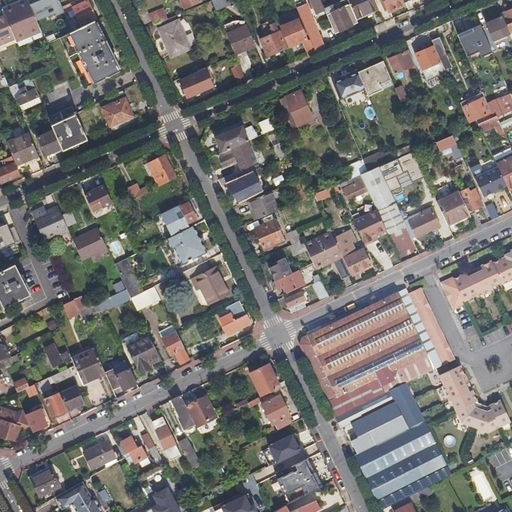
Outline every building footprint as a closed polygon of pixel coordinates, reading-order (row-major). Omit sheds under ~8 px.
[(16,38),(17,41),(42,31),(41,28),(29,0),(27,0),(4,10),(5,11),(16,38)] [(310,0),(316,14),(325,10),(320,0),(310,0)] [(326,12),(327,14),(350,4),(348,0),(338,0),(331,3),(332,6),(328,7),(330,11),(326,12)] [(372,12),(379,9),(375,0),(348,0),(350,4),(356,19),(365,15),(366,17),(373,14),(372,12)] [(383,0),(389,12),(405,6),(404,3),(402,0),(383,0)] [(82,27),(97,20),(88,1),(77,7),(74,2),(63,6),(67,15),(75,11),(82,27)] [(311,39),(316,52),(325,49),(306,4),(300,7),(298,4),(296,5),(311,39)] [(353,25),(358,23),(356,19),(350,4),(327,14),(334,30),(338,28),(340,32),(353,26),(353,25)] [(146,16),(150,27),(166,20),(162,9),(146,16)] [(0,43),(16,38),(5,11),(0,13),(0,43)] [(506,12),(501,14),(502,17),(506,26),(511,23),(506,12)] [(290,46),(307,39),(295,13),(288,16),(290,20),(285,22),(286,24),(281,26),(290,46)] [(506,26),(502,17),(487,24),(491,34),(495,32),(499,39),(510,35),(509,34),(506,26)] [(62,37),(74,31),(69,20),(62,24),(62,25),(50,31),(49,32),(47,25),(41,28),(42,31),(48,44),(58,39),(56,37),(61,35),(62,37)] [(62,25),(62,24),(60,20),(48,25),(50,31),(62,25)] [(171,57),(191,48),(178,20),(159,29),(171,57)] [(86,89),(121,71),(96,22),(61,38),(72,61),(86,89)] [(261,40),(268,56),(287,48),(287,47),(279,31),(276,22),(266,26),(269,32),(270,36),(262,39),(261,40)] [(477,24),(457,33),(463,48),(483,39),(477,24)] [(226,33),(235,54),(243,51),(242,49),(255,44),(246,25),(226,33)] [(439,37),(432,41),(434,46),(441,61),(445,72),(453,68),(439,37)] [(418,53),(412,38),(405,41),(409,51),(418,71),(441,61),(434,46),(418,53)] [(303,43),(308,56),(316,52),(311,39),(303,43)] [(418,71),(409,51),(389,59),(398,79),(404,76),(402,71),(412,67),(416,76),(419,75),(418,71)] [(394,85),(383,61),(382,62),(382,64),(372,69),(381,91),(394,85)] [(382,64),(382,62),(358,73),(365,89),(369,96),(381,91),(372,69),(382,64)] [(232,69),(239,85),(247,82),(240,65),(232,69)] [(204,68),(197,71),(198,73),(180,81),(187,97),(198,92),(198,94),(206,90),(205,89),(212,85),(204,68)] [(358,73),(357,70),(333,80),(341,99),(365,89),(358,73)] [(20,104),(40,96),(32,78),(10,87),(12,91),(29,84),(30,88),(32,90),(25,93),(17,96),(20,104)] [(511,93),(507,85),(484,95),(485,97),(488,103),(499,98),(511,93)] [(401,86),(395,89),(401,103),(407,100),(401,86)] [(316,124),(301,90),(282,99),(297,132),(316,124)] [(511,95),(511,93),(499,98),(505,113),(511,109),(511,95)] [(488,103),(485,97),(467,105),(467,107),(470,113),(473,120),(474,120),(475,122),(477,121),(476,119),(482,116),(484,121),(494,117),(488,103)] [(498,116),(505,113),(499,98),(488,103),(494,117),(497,116),(498,116)] [(134,117),(126,99),(103,109),(110,126),(134,117)] [(275,130),(263,102),(244,110),(247,116),(255,112),(259,120),(256,121),(258,124),(260,123),(265,134),(275,130)] [(88,140),(77,114),(76,111),(75,112),(74,107),(49,117),(51,122),(62,148),(63,151),(88,140)] [(484,121),(478,124),(482,132),(500,124),(497,116),(494,117),(484,121)] [(62,148),(51,122),(48,124),(52,132),(39,137),(46,155),(62,148)] [(248,141),(249,141),(242,125),(215,137),(221,153),(248,141)] [(508,152),(511,150),(511,149),(503,130),(498,132),(508,152)] [(17,165),(39,156),(29,132),(8,142),(17,165)] [(279,140),(276,132),(269,135),(273,143),(279,140)] [(459,149),(452,135),(446,138),(436,142),(441,153),(444,152),(443,149),(451,145),(454,151),(459,149)] [(221,153),(218,154),(223,166),(239,159),(244,169),(254,165),(253,162),(249,154),(253,153),(248,141),(221,153)] [(288,157),(282,146),(276,149),(281,160),(288,157)] [(413,151),(408,154),(397,158),(408,182),(423,174),(413,151)] [(395,159),(392,153),(385,156),(388,162),(395,159)] [(377,155),(364,161),(368,171),(379,166),(382,165),(377,155)] [(5,159),(8,167),(16,164),(12,156),(5,159)] [(160,187),(177,178),(165,156),(150,164),(156,174),(154,176),(157,181),(160,180),(161,181),(157,183),(160,187)] [(505,182),(508,187),(511,185),(511,157),(506,161),(505,159),(496,163),(498,167),(505,182)] [(408,182),(397,158),(395,159),(388,162),(382,165),(379,166),(396,203),(407,198),(401,184),(408,182)] [(364,161),(363,159),(346,166),(351,178),(361,174),(368,171),(364,161)] [(0,178),(2,183),(20,175),(16,164),(8,167),(6,168),(6,165),(3,166),(4,169),(0,170),(0,178)] [(156,174),(150,164),(145,167),(151,177),(154,176),(156,174)] [(498,185),(505,182),(498,167),(485,174),(481,164),(471,169),(482,193),(490,189),(491,192),(499,188),(498,185)] [(368,171),(361,174),(368,190),(377,210),(386,230),(389,235),(407,226),(404,220),(396,203),(379,166),(368,171)] [(454,168),(449,170),(452,177),(458,174),(454,168)] [(236,180),(222,187),(227,197),(234,194),(237,201),(263,190),(254,172),(236,180)] [(232,174),(218,180),(222,187),(236,180),(232,174)] [(361,174),(351,178),(337,184),(339,190),(343,189),(348,199),(356,196),(361,194),(368,190),(361,174)] [(298,179),(290,183),(299,201),(307,197),(298,179)] [(339,190),(337,184),(314,194),(317,202),(340,191),(339,190)] [(128,188),(134,199),(140,196),(138,192),(134,185),(128,188)] [(432,192),(447,225),(469,214),(468,212),(459,192),(457,189),(450,192),(447,185),(432,192)] [(93,212),(113,203),(104,186),(85,195),(93,212)] [(138,192),(140,196),(148,192),(146,188),(138,192)] [(459,192),(468,212),(483,205),(479,197),(478,198),(474,189),(469,192),(467,189),(459,192)] [(270,192),(249,201),(254,212),(252,213),(255,220),(278,210),(270,192)] [(169,238),(190,227),(189,224),(197,219),(194,212),(190,203),(181,207),(179,205),(159,215),(169,238)] [(486,206),(492,220),(499,217),(492,203),(486,206)] [(33,218),(34,221),(47,215),(47,216),(52,213),(52,211),(59,208),(58,206),(33,218)] [(34,221),(44,241),(69,229),(59,208),(52,211),(52,213),(47,216),(47,215),(34,221)] [(430,230),(431,231),(434,231),(438,229),(440,225),(432,208),(422,212),(430,230)] [(352,216),(365,244),(372,240),(371,237),(376,234),(386,230),(377,210),(361,218),(358,212),(352,216)] [(407,226),(412,239),(430,230),(422,212),(420,213),(421,216),(410,222),(408,219),(404,220),(407,226)] [(471,217),(476,228),(481,225),(475,212),(469,214),(470,214),(471,217)] [(447,225),(448,227),(471,217),(470,214),(469,214),(447,225)] [(255,228),(263,248),(284,240),(275,219),(255,228)] [(15,243),(21,240),(13,222),(7,225),(7,224),(0,227),(0,250),(15,243)] [(207,253),(194,226),(190,227),(169,238),(167,239),(180,266),(207,253)] [(73,240),(83,261),(108,248),(98,228),(73,240)] [(44,241),(45,243),(70,232),(69,229),(44,241)] [(351,275),(352,275),(371,266),(363,249),(356,252),(351,242),(356,240),(351,230),(334,238),(351,275)] [(331,232),(314,240),(316,244),(333,236),(331,232)] [(293,237),(296,243),(303,240),(300,234),(293,237)] [(305,245),(307,250),(313,263),(316,269),(325,265),(323,260),(328,258),(333,260),(333,261),(342,279),(351,275),(334,238),(333,236),(316,244),(314,240),(305,245)] [(296,243),(289,246),(293,256),(307,250),(305,245),(303,240),(296,243)] [(108,244),(113,255),(123,252),(118,241),(108,244)] [(511,251),(506,254),(507,256),(494,263),(493,260),(483,265),(485,270),(464,280),(462,275),(456,278),(455,277),(443,283),(446,289),(445,290),(451,303),(452,303),(455,309),(467,304),(466,301),(478,295),(478,296),(494,289),(493,286),(503,281),(504,283),(511,279),(511,251)] [(131,298),(143,293),(127,258),(115,264),(128,290),(131,298)] [(269,267),(275,281),(292,273),(286,260),(269,267)] [(207,261),(183,273),(188,282),(193,280),(198,290),(201,288),(209,304),(230,294),(223,282),(221,283),(219,278),(221,277),(216,267),(211,269),(207,261)] [(0,272),(0,299),(5,308),(30,295),(16,265),(0,272)] [(483,265),(462,275),(464,280),(485,270),(483,265)] [(292,273),(275,281),(279,289),(285,286),(288,293),(304,285),(298,270),(292,273)] [(312,281),(313,284),(321,280),(318,274),(314,276),(315,279),(312,281)] [(313,284),(311,285),(320,302),(329,297),(321,280),(313,284)] [(138,311),(161,299),(154,287),(143,293),(131,298),(132,299),(138,311)] [(421,287),(408,293),(443,365),(456,358),(453,352),(454,352),(448,339),(447,340),(432,309),(433,309),(427,296),(426,296),(421,287)] [(408,293),(406,288),(337,321),(302,338),(300,345),(336,417),(378,396),(390,389),(406,382),(443,365),(408,293)] [(115,307),(132,299),(131,298),(128,290),(111,297),(115,307)] [(284,298),(291,313),(305,307),(302,301),(306,299),(301,291),(284,298)] [(79,311),(87,308),(81,297),(74,300),(79,311)] [(102,312),(115,307),(111,297),(101,302),(98,303),(102,310),(102,312)] [(69,318),(80,314),(79,311),(74,300),(72,301),(64,305),(69,318)] [(239,301),(219,311),(223,317),(219,319),(228,335),(250,324),(239,301)] [(82,318),(102,310),(98,303),(87,308),(79,311),(80,314),(82,318)] [(41,311),(35,315),(37,319),(44,316),(41,311)] [(55,319),(47,323),(50,331),(59,327),(55,319)] [(189,359),(176,332),(163,339),(171,354),(175,352),(180,364),(189,359)] [(127,345),(140,339),(137,333),(124,338),(127,345)] [(160,357),(149,335),(140,339),(127,345),(139,371),(149,366),(148,363),(160,357)] [(70,359),(67,352),(60,355),(54,343),(46,348),(55,366),(70,359)] [(0,363),(7,360),(11,358),(5,347),(0,345),(0,363)] [(75,366),(83,383),(106,374),(95,349),(72,359),(75,366)] [(20,361),(17,355),(11,358),(7,360),(10,365),(10,366),(20,361)] [(149,366),(161,360),(160,357),(148,363),(149,366)] [(0,363),(2,369),(10,365),(7,360),(0,363)] [(124,390),(137,384),(125,360),(113,366),(115,369),(106,374),(113,390),(122,386),(124,390)] [(262,397),(287,385),(285,381),(279,384),(269,364),(259,369),(260,370),(251,374),(262,397)] [(479,400),(474,389),(470,391),(463,378),(467,376),(462,365),(441,375),(446,385),(444,386),(452,401),(453,401),(464,422),(491,430),(511,420),(511,419),(502,399),(491,405),(493,409),(489,411),(477,407),(475,402),(479,400)] [(74,376),(70,368),(53,376),(55,382),(56,384),(74,376)] [(470,391),(474,389),(470,382),(467,376),(463,378),(470,391)] [(18,392),(27,389),(29,388),(25,379),(14,383),(18,392)] [(406,382),(390,389),(409,427),(354,455),(367,479),(382,510),(390,505),(417,491),(429,485),(443,478),(451,474),(406,382)] [(30,397),(38,394),(35,385),(29,388),(27,389),(30,397)] [(60,394),(67,411),(84,404),(78,387),(60,394)] [(390,389),(378,396),(383,407),(351,423),(359,441),(350,445),(354,455),(409,427),(390,389)] [(53,417),(67,411),(60,394),(60,393),(46,399),(53,417)] [(278,430),(293,423),(291,417),(291,416),(281,395),(262,404),(272,425),(275,424),(278,430)] [(181,396),(172,400),(181,417),(179,418),(183,425),(193,420),(186,406),(181,396)] [(378,396),(336,417),(341,428),(351,423),(383,407),(378,396)] [(193,420),(196,427),(217,417),(206,397),(186,406),(193,420)] [(240,408),(249,404),(246,399),(238,404),(240,408)] [(30,426),(26,415),(23,410),(16,413),(2,409),(0,410),(0,435),(16,440),(19,430),(30,426)] [(30,426),(32,432),(48,426),(41,409),(26,415),(30,426)] [(165,449),(176,444),(167,425),(166,425),(162,416),(152,421),(165,449)] [(305,441),(296,422),(293,423),(278,430),(257,441),(258,443),(253,446),(257,453),(283,440),(293,435),(294,437),(292,438),(294,442),(296,441),(298,445),(305,441)] [(128,452),(134,463),(147,456),(142,446),(138,447),(132,437),(117,445),(123,455),(128,452)] [(179,442),(191,466),(199,462),(187,438),(179,442)] [(115,456),(108,442),(84,453),(91,469),(104,463),(104,462),(115,456)] [(149,449),(159,467),(165,464),(162,460),(155,446),(149,449)] [(124,458),(128,466),(134,463),(128,452),(123,455),(124,458)] [(165,464),(171,476),(181,470),(172,454),(162,460),(165,464)] [(270,492),(280,510),(283,508),(286,506),(325,485),(315,467),(270,492)] [(468,474),(481,499),(492,494),(479,468),(468,474)] [(60,486),(51,469),(31,479),(40,496),(60,486)] [(257,511),(265,509),(251,475),(240,480),(245,494),(199,511),(257,511)] [(80,483),(55,497),(62,508),(72,502),(77,511),(102,511),(94,497),(91,499),(82,482),(80,483)] [(429,485),(417,491),(420,498),(421,498),(433,492),(429,485)] [(159,504),(144,511),(180,511),(168,488),(154,496),(159,504)] [(417,491),(390,505),(393,511),(414,511),(410,503),(420,498),(417,491)] [(303,507),(304,511),(314,511),(320,509),(316,501),(303,507)]
